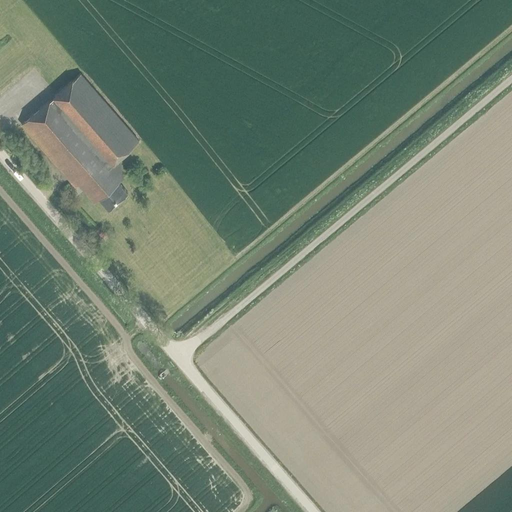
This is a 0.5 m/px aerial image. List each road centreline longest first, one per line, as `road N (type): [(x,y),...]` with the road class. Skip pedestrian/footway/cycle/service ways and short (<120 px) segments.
road 1 (unclassified): [(180,362),(511,82)]
road 2 (tertiary): [(180,362),(0,155)]
road 3 (tertiary): [(311,511),(180,362)]
